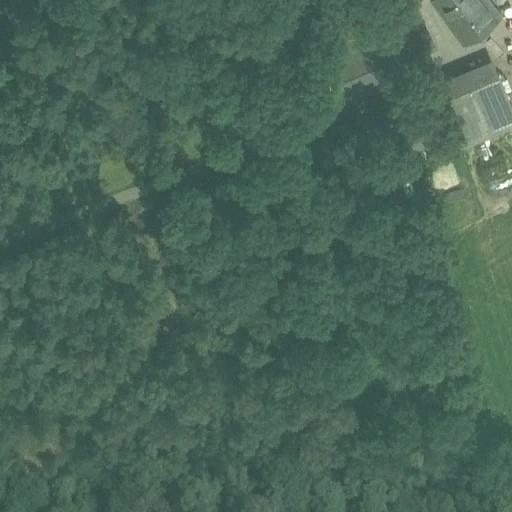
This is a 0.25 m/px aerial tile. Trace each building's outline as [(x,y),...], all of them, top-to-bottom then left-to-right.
[(464,43),(500,17),(488,0),(433,0),(446,17),(449,14),(467,39),(463,42),(464,43)] [(381,70),(404,60),(405,60),(436,45),(416,6),(386,20),(388,24),(366,34),(381,70)] [(453,89),(472,80),(465,65),(446,74),(453,89)] [(511,124),(511,105),(499,73),(446,95),(459,127),(444,133),(451,150),(511,124)] [(440,131),(434,116),(410,126),(411,130),(389,140),(394,150),(440,131)] [(430,259),(446,255),(439,238),(424,243),(430,259)]
